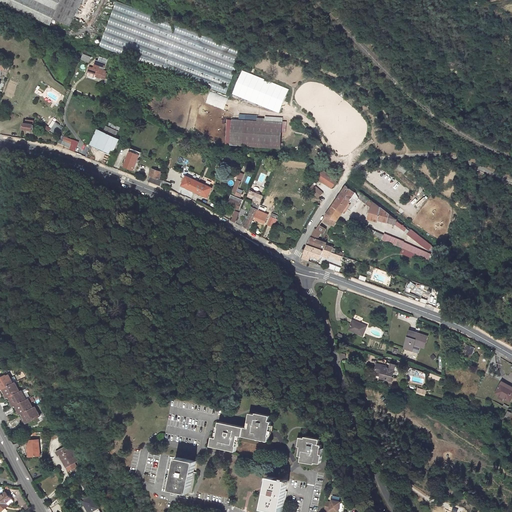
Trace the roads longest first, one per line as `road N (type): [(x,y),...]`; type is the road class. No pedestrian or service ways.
road 1 (tertiary): [(0,142),(54,152),(157,192),(291,264)]
road 2 (residential): [(234,511),(145,487),(144,449),(153,443),(314,474)]
road 3 (residential): [(397,511),(325,343),(305,270)]
road 4 (tertiary): [(305,270),(511,356)]
